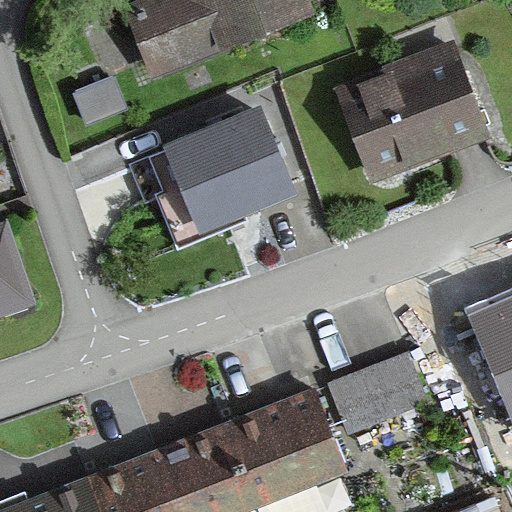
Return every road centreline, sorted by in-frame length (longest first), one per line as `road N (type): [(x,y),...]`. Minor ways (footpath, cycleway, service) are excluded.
road 1 (residential): [(102,358),(511,203)]
road 2 (residential): [(0,0),(102,358)]
